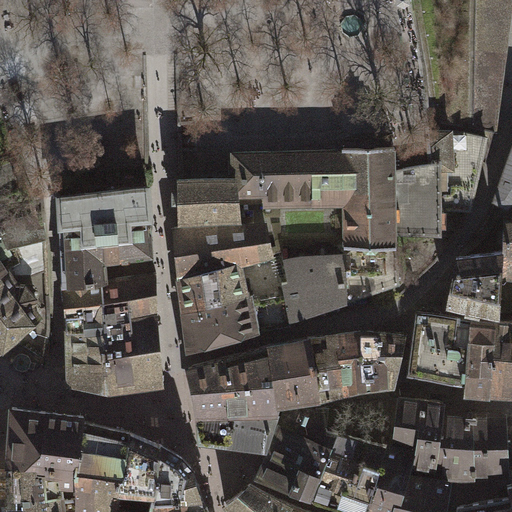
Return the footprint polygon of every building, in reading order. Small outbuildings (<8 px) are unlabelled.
[(408,0),(395,0),(396,7),(403,10),(409,5),(408,0)] [(471,0),(468,127),(491,130),(507,0),(471,0)] [(478,171),(485,137),(450,130),(437,131),(428,132),(430,162),(396,168),(396,229),(418,230),(440,231),(440,209),(470,209),(478,171)] [(239,192),(265,192),(265,202),(343,201),(344,245),(396,243),(396,229),(396,168),(395,145),(342,147),(343,150),(288,152),(234,153),(235,179),(185,179),(184,201),(185,223),(240,217),(239,192)] [(511,147),(494,200),(506,206),(511,199),(511,147)] [(149,189),(58,199),(65,284),(102,281),(107,280),(108,277),(155,273),(149,189)] [(13,247),(46,239),(43,200),(31,202),(33,212),(0,222),(1,226),(0,234),(7,248),(13,247)] [(511,209),(504,216),(502,237),(502,248),(501,273),(511,273),(511,209)] [(290,321),(289,317),(285,295),(251,301),(245,278),(242,279),(238,260),(271,252),(265,224),(223,226),(221,223),(175,225),(176,245),(180,286),(184,321),(187,349),(251,330),(290,321)] [(4,268),(0,271),(0,347),(14,337),(44,313),(41,309),(38,306),(41,300),(39,292),(35,295),(24,284),(19,283),(17,286),(9,276),(29,276),(47,270),(46,239),(13,247),(18,261),(4,268)] [(396,243),(344,245),(336,245),(342,253),(345,256),(345,299),(396,281),(396,243)] [(501,273),(502,248),(456,256),(448,301),(498,309),(501,273)] [(345,256),(342,253),(300,255),(284,259),(287,279),(282,281),(285,295),(289,317),(345,299),(345,256)] [(105,309),(107,387),(132,383),(158,379),(160,382),(166,380),(165,373),(162,371),(156,315),(155,273),(108,277),(107,280),(102,281),(105,309)] [(511,273),(501,273),(498,309),(510,310),(511,292),(511,273)] [(102,281),(65,284),(68,309),(69,381),(107,387),(105,309),(102,281)] [(44,313),(14,337),(41,355),(45,355),(50,326),(49,303),(41,309),(44,313)] [(436,375),(464,380),(469,316),(443,314),(418,311),(409,371),(436,375)] [(463,388),(487,390),(494,318),(469,316),(464,380),(463,388)] [(511,321),(494,318),(487,390),(506,391),(511,391),(511,321)] [(341,358),(399,358),(404,331),(363,330),(339,332),(341,358)] [(315,374),(317,396),(331,392),(343,389),(341,358),(339,332),(324,333),(309,335),(315,374)] [(275,399),(278,402),(317,396),(315,374),(309,335),(269,342),(276,380),(272,381),(275,399)] [(192,387),(272,381),(276,380),(269,342),(231,353),(192,364),(188,370),(191,379),(192,387)] [(341,358),(343,389),(364,384),(394,380),(399,358),(341,358)] [(247,411),(275,410),(278,402),(275,399),(272,381),(192,387),(197,412),(243,408),(247,411)] [(398,403),(395,440),(416,447),(415,461),(432,465),(434,466),(441,409),(398,403)] [(287,480),(314,489),(337,433),(330,431),(333,404),(308,407),(286,406),(265,460),(261,471),(287,480)] [(35,470),(42,469),(49,411),(12,406),(8,464),(35,464),(35,470)] [(201,437),(263,446),(275,410),(247,411),(243,408),(197,412),(201,437)] [(504,415),(441,409),(434,466),(432,465),(431,472),(507,471),(504,415)] [(78,449),(83,419),(84,415),(49,411),(42,469),(45,493),(62,492),(61,482),(76,481),(78,449)] [(114,511),(116,506),(119,487),(121,475),(123,473),(129,431),(107,425),(83,419),(78,449),(76,481),(76,497),(77,511),(114,511)] [(153,490),(159,443),(129,431),(123,473),(121,475),(119,487),(153,490)] [(314,489),(365,509),(376,478),(375,475),(384,444),(337,433),(314,489)] [(150,497),(200,493),(189,463),(179,453),(159,443),(153,490),(150,493),(150,497)] [(444,511),(450,479),(406,472),(411,449),(384,444),(375,475),(376,478),(365,509),(372,511),(444,511)] [(35,464),(8,464),(7,491),(11,511),(64,511),(63,498),(62,492),(45,493),(42,469),(35,470),(35,464)] [(270,492),(251,481),(238,491),(225,501),(233,511),(283,511),(288,502),(270,492)] [(206,511),(200,493),(150,497),(146,511),(206,511)] [(457,506),(456,511),(511,511),(511,500),(511,496),(509,496),(457,506)] [(63,498),(64,511),(77,511),(76,497),(63,498)] [(314,511),(302,507),(288,502),(283,511),(314,511)]
